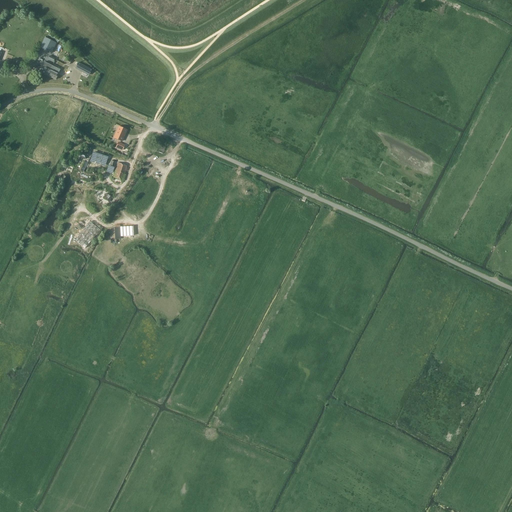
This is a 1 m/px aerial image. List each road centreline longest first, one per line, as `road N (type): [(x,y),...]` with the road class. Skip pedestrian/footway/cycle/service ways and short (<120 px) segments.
road 1 (unclassified): [(511,289),(78,93),(41,90),(0,107)]
road 2 (track): [(303,0),(196,67),(158,128)]
road 3 (track): [(117,0),(167,32),(209,22),(243,0)]
